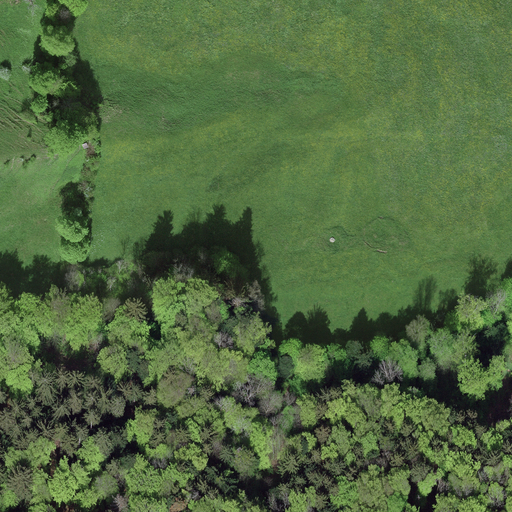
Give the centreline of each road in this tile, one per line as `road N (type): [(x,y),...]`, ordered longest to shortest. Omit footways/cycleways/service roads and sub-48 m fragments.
road 1 (track): [(511,434),(341,414),(182,358),(0,366)]
road 2 (track): [(25,511),(60,483),(147,460),(265,487),(274,477),(192,441),(142,399),(50,366)]
